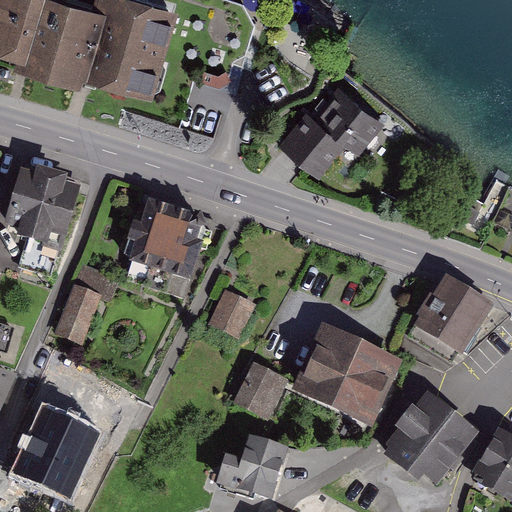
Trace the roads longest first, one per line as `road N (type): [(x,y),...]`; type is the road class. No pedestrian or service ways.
road 1 (secondary): [(511,289),(0,121)]
road 2 (residential): [(457,511),(474,456),(511,384)]
